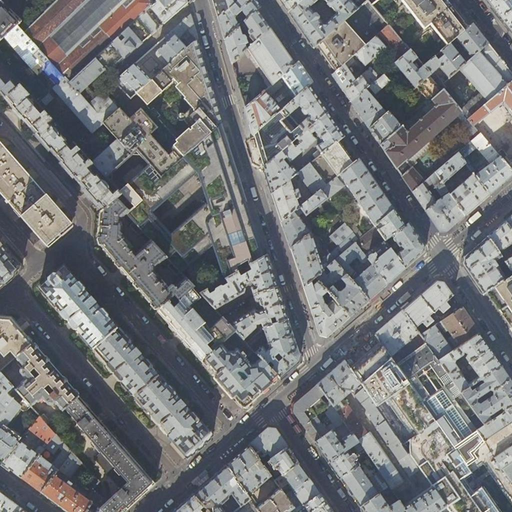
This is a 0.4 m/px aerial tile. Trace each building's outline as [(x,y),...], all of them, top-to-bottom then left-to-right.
[(56,0),(30,26),(24,31),(69,82),(110,45),(137,20),(144,13),(153,4),(150,0),(157,0),(157,1),(157,0),(56,0)] [(186,0),(157,0),(157,1),(153,4),(144,13),(148,13),(151,10),(163,25),(187,3),(186,0)] [(236,0),(212,0),(214,5),(217,18),(236,0)] [(261,7),(255,0),(236,0),(217,18),(221,28),(224,40),(240,26),(257,10),(261,7)] [(279,0),(288,12),(302,0),(279,0)] [(313,49),(315,47),(317,45),(358,9),(349,0),(302,0),(288,12),(302,32),(313,49)] [(400,0),(423,29),(430,24),(447,46),(450,44),(456,38),(469,27),(447,0),(400,0)] [(511,0),(485,0),(500,19),(511,34),(511,0)] [(20,22),(0,1),(0,40),(4,37),(18,24),(24,31),(30,26),(24,19),(20,22)] [(368,1),(358,9),(317,45),(327,59),(336,72),(352,58),(355,55),(389,25),(372,5),(368,1)] [(257,10),(240,26),(244,30),(249,35),(245,38),(248,44),(249,48),(270,29),(264,21),(257,11),(257,10)] [(158,29),(144,13),(137,20),(151,35),(158,29)] [(159,59),(166,67),(196,40),(198,38),(194,26),(191,14),(171,32),(172,33),(166,38),(170,42),(158,52),(162,56),(159,59)] [(151,36),(151,35),(137,20),(110,45),(120,55),(124,60),(151,36)] [(201,54),(147,103),(147,104),(148,104),(175,80),(180,85),(180,86),(180,88),(180,89),(180,90),(183,93),(186,94),(187,93),(188,94),(185,98),(193,106),(182,116),(193,129),(180,141),(174,146),(177,149),(170,156),(150,134),(158,128),(141,109),(130,119),(120,108),(119,109),(104,92),(100,95),(90,104),(82,96),(69,82),(24,31),(18,24),(4,37),(37,75),(44,69),(57,84),(52,89),(92,133),(103,124),(117,140),(92,162),(96,165),(106,177),(137,149),(162,176),(221,124),(218,112),(212,91),(201,54)] [(472,24),(469,27),(456,38),(472,59),(488,44),(480,34),(472,24)] [(409,50),(389,25),(355,55),(365,66),(389,45),(400,59),(409,50)] [(240,33),(244,30),(240,26),(224,40),(228,51),(231,63),(246,50),(244,45),(248,44),(245,38),(245,37),(244,36),(243,36),(242,36),(241,36),(240,33)] [(270,29),(249,48),(247,49),(272,85),(277,80),(281,77),(295,65),(295,64),(282,46),(270,29)] [(151,80),(137,93),(147,103),(201,54),(198,47),(196,40),(166,67),(151,80)] [(466,64),(450,44),(447,46),(438,54),(441,57),(438,60),(435,57),(424,66),(431,75),(434,72),(435,72),(440,68),(449,79),(460,70),(466,64)] [(511,74),(507,68),(488,44),(472,59),(466,64),(460,70),(481,94),(478,94),(460,111),(463,115),(468,111),(472,116),(511,81),(511,74)] [(110,65),(120,55),(110,45),(69,82),(82,96),(89,89),(87,87),(105,70),(110,65)] [(417,59),(409,50),(400,59),(395,63),(416,88),(431,75),(424,66),(418,71),(416,69),(417,67),(415,64),(413,66),(411,63),(417,59)] [(355,61),(352,58),(336,72),(333,74),(332,75),(342,90),(351,103),(365,90),(369,87),(380,77),(370,67),(356,81),(347,68),(355,61)] [(295,65),(281,77),(295,98),(309,86),(313,82),(305,71),(298,62),(295,65)] [(135,64),(121,76),(137,93),(151,80),(135,64)] [(444,84),(435,72),(434,72),(431,75),(416,88),(413,90),(423,102),(414,110),(413,108),(403,116),(407,122),(431,101),(443,90),(446,88),(444,84)] [(383,74),(380,77),(369,87),(375,94),(390,81),(383,74)] [(121,76),(115,82),(131,99),(137,93),(121,76)] [(0,94),(3,98),(14,87),(9,80),(4,84),(0,79),(0,94)] [(277,80),(272,85),(264,92),(269,97),(282,86),(277,80)] [(456,106),(443,90),(431,101),(437,107),(406,134),(401,127),(399,129),(380,146),(397,170),(412,193),(425,182),(406,160),(447,125),(452,131),(458,126),(471,142),(480,135),(481,134),(474,126),(503,104),(511,115),(511,161),(511,163),(500,150),(496,153),(499,157),(511,171),(511,81),(472,116),(468,111),(463,115),(460,111),(456,106)] [(14,87),(3,98),(15,111),(29,127),(39,117),(38,116),(40,114),(33,106),(32,106),(32,104),(32,103),(31,102),(31,101),(30,101),(29,100),(28,100),(27,99),(25,98),(29,94),(19,83),(14,87)] [(309,86),(295,98),(283,109),(289,116),(300,106),(302,109),(301,111),(300,111),(300,112),(300,113),(302,115),(302,116),(303,116),(304,116),(305,116),(307,114),(309,117),(298,126),(304,132),(307,130),(328,112),(318,99),(309,86)] [(447,88),(446,88),(443,90),(456,106),(462,102),(449,86),(447,88)] [(386,114),(365,90),(351,103),(360,117),(369,129),(386,114)] [(281,111),(269,97),(264,92),(245,109),(249,123),(253,136),(256,134),(281,111)] [(147,104),(141,109),(158,128),(150,134),(170,156),(177,149),(174,146),(180,141),(159,117),(161,114),(154,107),(152,109),(148,104),(147,104)] [(283,109),(281,111),(256,134),(261,150),(265,165),(304,132),(298,126),(295,123),(292,119),(289,116),(283,109)] [(39,117),(29,127),(41,141),(54,155),(66,144),(63,141),(64,140),(60,134),(58,135),(58,134),(57,133),(57,132),(56,131),(55,129),(54,128),(53,127),(52,127),(51,127),(47,123),(50,120),(51,122),(53,120),(44,110),(40,114),(38,116),(39,117)] [(328,112),(307,130),(311,134),(315,131),(322,142),(316,146),(319,150),(313,154),(316,159),(337,142),(344,136),(336,125),(328,112)] [(399,129),(386,114),(369,129),(372,135),(377,141),(380,146),(399,129)] [(233,161),(221,124),(162,176),(137,149),(106,177),(115,187),(120,192),(134,207),(129,212),(127,214),(133,221),(141,230),(148,238),(157,247),(187,220),(191,223),(203,212),(208,217),(212,213),(230,197),(237,195),(240,195),(242,197),(246,203),(247,202),(233,161)] [(307,130),(304,132),(265,165),(263,167),(267,182),(272,194),(289,181),(290,179),(296,175),(297,174),(298,173),(292,166),(289,168),(283,160),(286,158),(290,162),(316,140),(311,134),(307,130)] [(496,153),(480,135),(471,142),(458,154),(466,165),(467,166),(470,163),(465,157),(473,150),(473,149),(475,146),(490,164),(499,157),(496,153)] [(0,193),(8,203),(33,231),(46,246),(72,224),(61,213),(42,190),(19,164),(0,142),(0,193)] [(337,142),(316,159),(309,164),(326,186),(336,177),(337,177),(339,175),(353,164),(352,163),(346,155),(337,142)] [(66,144),(54,155),(65,168),(78,181),(90,171),(96,165),(92,162),(88,157),(83,161),(82,160),(82,158),(81,157),(80,155),(79,154),(78,154),(77,153),(75,152),(79,148),(75,143),(69,148),(66,144)] [(446,182),(466,165),(458,154),(435,173),(446,189),(449,187),(446,182)] [(511,171),(499,157),(490,164),(486,167),(484,165),(478,170),(479,173),(477,175),(473,170),(471,171),(473,174),(489,195),(500,186),(511,175),(511,171)] [(353,164),(339,175),(375,226),(394,210),(378,186),(359,159),(353,164)] [(309,164),(298,173),(297,174),(313,196),(320,190),(326,186),(309,164)] [(90,171),(78,181),(91,196),(102,208),(120,192),(115,187),(110,191),(106,186),(106,185),(106,184),(105,183),(104,182),(103,181),(103,180),(102,180),(101,179),(99,179),(94,173),(92,174),(90,171)] [(446,189),(435,173),(425,182),(412,193),(422,206),(439,232),(447,232),(456,224),(465,216),(450,195),(446,189)] [(473,174),(450,195),(465,216),(478,205),(489,195),(473,174)] [(336,177),(326,186),(320,190),(327,199),(343,187),(336,177)] [(289,181),(272,194),(276,208),(281,222),(294,211),(298,208),(296,202),(300,201),(297,192),(298,192),(296,185),(291,186),(289,181)] [(320,190),(313,196),(299,208),(305,216),(327,199),(320,190)] [(134,207),(120,192),(102,208),(100,210),(98,238),(100,245),(126,274),(158,311),(173,296),(178,301),(194,287),(185,277),(175,286),(173,284),(171,284),(168,287),(153,271),(154,267),(164,258),(164,259),(166,257),(157,247),(148,238),(139,246),(143,249),(136,255),(131,249),(132,247),(118,231),(119,230),(119,224),(118,224),(119,216),(121,217),(128,210),(129,212),(134,207)] [(226,256),(218,258),(225,279),(264,257),(247,202),(246,203),(242,197),(240,195),(237,195),(230,197),(212,213),(220,238),(226,256)] [(399,218),(394,210),(375,226),(385,241),(391,236),(405,225),(399,218)] [(294,211),(281,222),(286,236),(290,249),(310,233),(294,211)] [(187,220),(157,247),(166,257),(171,262),(179,271),(180,272),(193,260),(189,248),(220,238),(212,213),(208,217),(203,212),(191,223),(187,220)] [(138,234),(141,230),(133,221),(129,224),(138,234)] [(495,230),(487,237),(498,253),(510,245),(511,247),(511,231),(505,221),(495,230)] [(409,222),(405,225),(391,236),(394,240),(392,242),(398,249),(400,248),(402,250),(395,255),(405,269),(415,260),(424,252),(425,246),(418,235),(409,222)] [(355,243),(358,241),(348,228),(345,223),(330,237),(335,243),(328,249),(331,253),(321,263),(310,233),(290,249),(296,267),(304,288),(312,281),(315,278),(323,272),(327,268),(335,261),(355,243)] [(355,223),(348,228),(358,241),(365,235),(355,223)] [(375,226),(365,235),(358,241),(355,243),(363,253),(368,249),(373,255),(372,254),(371,254),(370,255),(369,255),(368,257),(368,258),(367,259),(387,285),(395,277),(405,269),(395,255),(385,241),(375,226)] [(498,253),(487,237),(473,249),(463,258),(462,265),(470,277),(483,295),(493,288),(511,275),(511,272),(507,266),(500,271),(494,262),(501,257),(498,253)] [(2,245),(0,243),(0,286),(19,270),(20,266),(2,245)] [(387,285),(367,259),(363,253),(355,243),(335,261),(346,275),(369,301),(378,293),(387,285)] [(225,279),(200,294),(215,310),(245,294),(247,289),(246,287),(251,286),(255,296),(278,287),(273,272),(267,255),(264,257),(225,279)] [(335,261),(327,268),(331,272),(326,276),(323,272),(315,278),(319,282),(327,291),(332,287),(333,288),(333,284),(338,280),(342,280),(341,279),(346,275),(335,261)] [(167,265),(176,274),(179,271),(171,262),(167,265)] [(92,350),(117,328),(92,298),(64,266),(39,288),(69,323),(92,350)] [(341,279),(342,280),(346,285),(346,288),(340,293),(337,293),(333,288),(332,287),(327,291),(328,292),(335,300),(350,317),(357,311),(369,301),(346,275),(341,279)] [(511,275),(493,288),(510,312),(511,314),(511,275)] [(313,287),(312,281),(304,288),(314,318),(320,335),(327,337),(338,328),(350,317),(335,300),(327,307),(324,303),(322,297),(328,292),(327,291),(319,282),(313,287)] [(420,295),(402,311),(415,328),(422,322),(428,329),(440,321),(437,317),(431,321),(427,317),(438,308),(442,313),(449,307),(445,302),(452,295),(449,290),(443,282),(436,281),(420,295)] [(200,294),(194,287),(178,301),(173,296),(158,311),(170,325),(169,327),(173,331),(175,331),(180,337),(184,341),(184,343),(187,347),(189,348),(201,361),(221,343),(234,331),(229,325),(215,310),(200,294)] [(284,305),(278,287),(255,296),(256,301),(257,301),(259,308),(259,309),(255,309),(229,325),(234,331),(244,341),(257,327),(257,325),(262,324),(263,329),(265,327),(288,319),(284,305)] [(440,321),(428,329),(420,335),(438,360),(447,354),(479,333),(472,323),(461,307),(440,321)] [(415,328),(402,311),(386,325),(375,335),(379,341),(390,357),(415,335),(418,332),(415,328)] [(10,318),(0,317),(0,371),(16,357),(32,343),(19,328),(10,318)] [(295,341),(288,319),(265,327),(263,329),(270,348),(267,351),(262,347),(255,353),(260,358),(279,379),(288,371),(298,362),(300,355),(295,341)] [(123,334),(117,328),(92,350),(102,361),(106,365),(106,367),(111,373),(113,373),(113,375),(116,378),(118,381),(120,381),(134,397),(158,374),(152,367),(152,365),(147,359),(145,359),(138,351),(131,343),(131,341),(125,335),(123,334)] [(420,335),(418,332),(415,335),(415,337),(422,346),(400,362),(396,356),(391,359),(422,402),(445,388),(453,399),(461,393),(438,360),(420,335)] [(479,333),(447,354),(451,360),(455,360),(462,355),(462,353),(464,352),(465,352),(466,354),(465,357),(470,364),(467,366),(470,370),(473,368),(478,376),(481,380),(482,379),(501,366),(496,359),(485,343),(479,333)] [(37,402),(39,402),(43,398),(48,404),(52,404),(55,401),(63,410),(65,408),(79,396),(69,385),(56,370),(32,343),(16,357),(24,367),(21,369),(21,373),(25,378),(21,381),(21,385),(14,391),(17,393),(30,407),(36,401),(37,402)] [(221,343),(201,361),(215,377),(213,378),(223,389),(231,399),(233,398),(242,408),(245,408),(261,394),(279,379),(260,358),(254,363),(249,363),(248,361),(243,355),(244,354),(241,350),(240,351),(238,349),(235,349),(232,352),(231,351),(227,350),(221,343)] [(454,363),(455,360),(451,360),(447,354),(438,360),(461,393),(469,388),(481,380),(478,376),(468,383),(459,369),(458,369),(454,363)] [(359,383),(349,367),(344,361),(331,372),(317,384),(317,385),(331,404),(333,406),(342,398),(351,391),(359,383)] [(511,381),(501,366),(482,379),(485,383),(472,392),(469,388),(461,393),(484,425),(491,420),(489,416),(501,407),(504,412),(511,406),(511,381)] [(176,394),(158,374),(134,397),(161,428),(188,458),(200,448),(213,437),(198,420),(176,394)] [(0,375),(0,415),(17,393),(14,391),(0,375)] [(420,469),(359,383),(351,391),(371,415),(369,416),(376,426),(375,426),(410,476),(420,469)] [(333,430),(344,422),(333,406),(331,404),(317,385),(315,387),(305,396),(294,405),(293,412),(304,428),(315,443),(333,430)] [(17,393),(0,415),(0,462),(2,464),(21,439),(6,427),(19,410),(22,411),(26,411),(30,407),(17,393)] [(116,440),(79,396),(65,408),(77,423),(76,424),(100,452),(94,457),(111,478),(121,489),(107,502),(104,499),(104,500),(96,507),(101,511),(124,511),(134,504),(155,484),(133,459),(116,440)] [(366,433),(342,398),(333,406),(344,422),(351,432),(358,442),(363,449),(367,456),(369,459),(389,488),(391,489),(403,481),(369,432),(366,433)] [(511,406),(504,412),(491,420),(484,425),(477,430),(484,441),(486,440),(508,424),(511,429),(511,428),(511,406)] [(39,417),(28,430),(31,431),(46,442),(49,444),(56,435),(46,425),(39,417)] [(259,436),(248,445),(259,461),(267,454),(271,459),(287,447),(275,429),(267,429),(259,436)] [(31,431),(28,430),(21,439),(2,464),(12,471),(21,478),(39,456),(45,448),(49,444),(46,442),(42,447),(41,446),(36,454),(22,443),(25,440),(28,436),(28,435),(31,431)] [(329,463),(358,442),(351,432),(342,438),(342,439),(344,441),(341,444),(336,437),(336,435),(333,430),(315,443),(322,453),(329,463)] [(56,435),(49,444),(45,448),(54,455),(63,443),(56,435)] [(357,453),(363,449),(358,442),(329,463),(334,470),(340,479),(358,467),(359,465),(356,460),(356,457),(358,455),(357,453)] [(259,461),(248,445),(237,456),(225,465),(234,478),(237,482),(247,497),(270,476),(264,468),(262,465),(259,461)] [(503,469),(511,462),(511,445),(494,457),(503,469)] [(53,463),(60,469),(72,453),(66,446),(53,463)] [(287,447),(271,459),(268,461),(271,465),(274,463),(275,465),(272,467),(274,470),(275,469),(276,470),(278,469),(282,475),(299,463),(293,455),(287,447)] [(72,453),(60,469),(58,471),(41,493),(62,508),(67,511),(85,511),(98,494),(93,489),(88,496),(73,486),(71,488),(68,485),(72,480),(70,479),(83,464),(72,453)] [(58,471),(39,456),(21,478),(30,485),(41,493),(58,471)] [(511,462),(503,469),(511,480),(511,462)] [(299,463),(282,475),(274,481),(279,488),(285,497),(309,479),(304,472),(299,463)] [(234,478),(225,465),(210,479),(192,494),(208,511),(224,511),(223,510),(225,508),(222,504),(228,499),(228,496),(231,494),(240,506),(249,499),(247,497),(237,482),(231,486),(230,484),(230,481),(234,478)] [(378,495),(358,467),(340,479),(349,491),(351,494),(360,508),(378,495)] [(315,487),(309,479),(285,497),(293,508),(296,511),(320,494),(315,487)] [(449,511),(431,486),(402,506),(405,510),(406,511),(449,511)] [(293,508),(285,497),(279,488),(256,509),(257,511),(283,511),(284,511),(289,511),(293,508)] [(392,491),(391,489),(389,488),(378,495),(360,508),(363,511),(401,511),(405,510),(402,506),(398,500),(387,506),(380,496),(385,493),(387,495),(392,491)] [(17,511),(21,509),(5,497),(0,493),(0,511),(17,511)] [(104,500),(98,494),(85,511),(101,511),(96,507),(104,500)] [(182,503),(172,511),(208,511),(192,494),(182,503)] [(320,494),(296,511),(332,511),(329,506),(320,494)] [(257,511),(256,509),(249,499),(240,506),(232,511),(257,511)]
